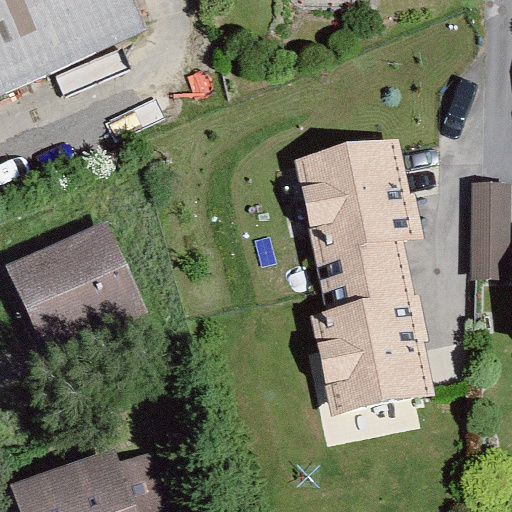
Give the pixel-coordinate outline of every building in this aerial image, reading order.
[(126,0),(0,0),(0,112),(148,46),(126,0)] [(295,168),(342,397),(460,371),(411,141),(295,168)] [(511,277),(511,181),(479,180),(473,274),(511,277)] [(115,233),(17,271),(47,350),(145,312),(115,233)] [(14,511),(129,511),(114,467),(11,502),(14,511)]
